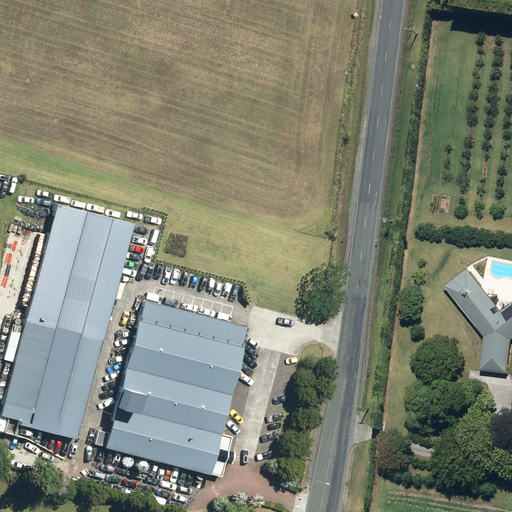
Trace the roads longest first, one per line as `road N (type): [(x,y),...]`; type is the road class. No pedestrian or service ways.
road 1 (tertiary): [(321,511),(352,341),(395,0)]
road 2 (unknown): [(239,471),(189,493),(85,461),(79,447),(129,282),(279,323)]
